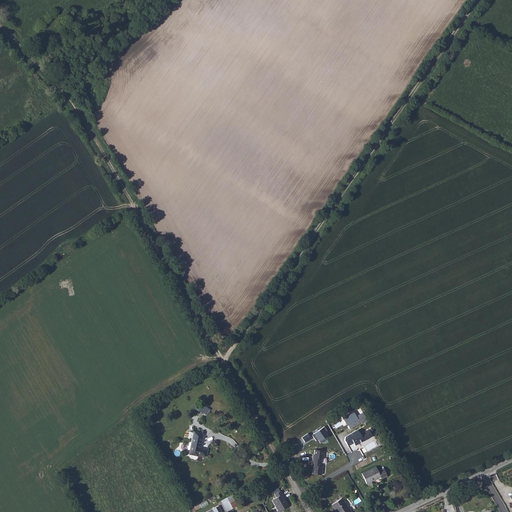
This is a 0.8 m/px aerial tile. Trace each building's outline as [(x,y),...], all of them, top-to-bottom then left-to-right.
[(202,403),(198,408),(206,415),(210,410),(202,403)] [(341,418),(346,425),(347,425),(350,429),(367,420),(363,413),(357,416),(354,410),(341,418)] [(324,428),(312,435),(316,441),(318,440),(320,442),(329,436),(324,428)] [(355,446),(373,436),(368,429),(364,431),(362,428),(345,437),(345,440),(349,446),(354,443),(355,446)] [(192,438),(189,454),(198,456),(198,455),(206,457),(207,449),(200,448),(203,433),(194,431),(193,433),(189,432),(188,437),(192,438)] [(313,460),(322,461),(323,456),(325,456),(325,450),(316,449),(315,455),(314,455),(313,460)] [(322,466),(322,461),(313,460),(313,465),(314,465),(314,473),(323,474),(324,466),(322,466)] [(362,470),(369,484),(374,481),(373,478),(381,474),(382,476),(387,473),(384,465),(378,468),(376,464),(362,470)] [(278,511),(289,506),(287,501),(286,502),(285,500),(285,499),(281,491),(275,494),(276,498),(272,500),(278,511)] [(233,494),(222,500),(228,510),(238,504),(233,494)] [(352,511),(342,498),(332,505),(337,511),(352,511)] [(222,500),(219,502),(220,504),(224,511),(225,511),(228,510),(222,500)]
